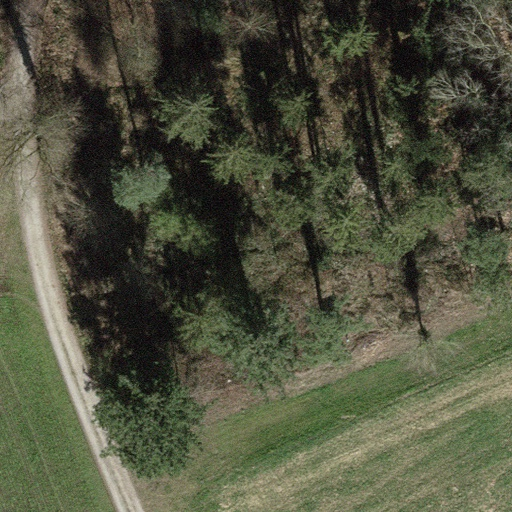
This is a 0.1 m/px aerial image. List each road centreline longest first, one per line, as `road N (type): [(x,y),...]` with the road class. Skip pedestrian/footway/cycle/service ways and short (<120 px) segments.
road 1 (track): [(8,0),(14,84),(49,284),(135,511)]
road 2 (track): [(78,0),(0,100)]
